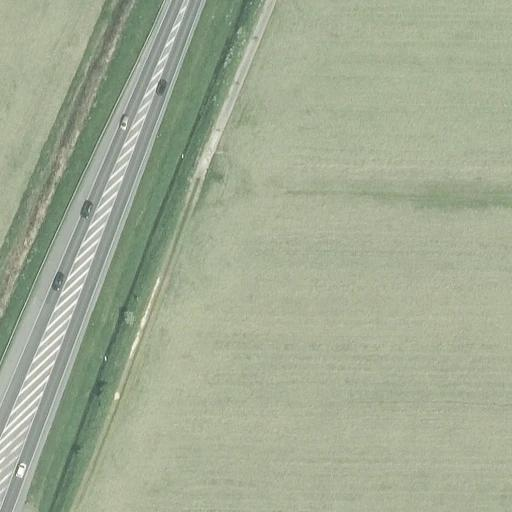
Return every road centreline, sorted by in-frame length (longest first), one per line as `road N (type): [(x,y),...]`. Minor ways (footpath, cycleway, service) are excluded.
road 1 (trunk): [(1,511),(187,0)]
road 2 (trunk): [(184,0),(0,428)]
